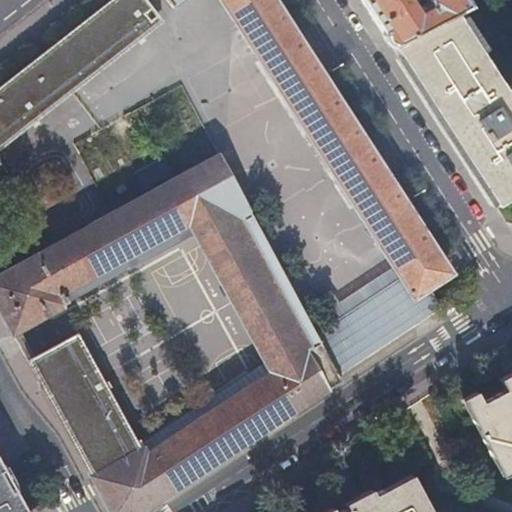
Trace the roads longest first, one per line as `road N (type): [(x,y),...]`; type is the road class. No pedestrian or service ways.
road 1 (residential): [(190,511),(509,297)]
road 2 (residential): [(509,297),(315,0)]
road 3 (residential): [(0,387),(78,511)]
